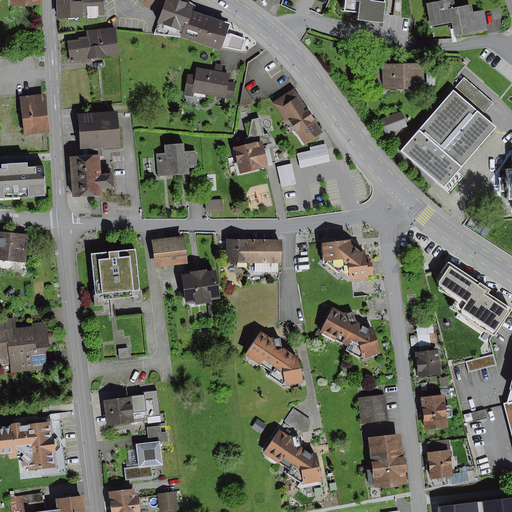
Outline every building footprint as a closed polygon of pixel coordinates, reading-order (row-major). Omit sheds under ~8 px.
[(59,0),(60,18),(103,17),(102,0),(59,0)] [(134,0),(147,9),(153,0),(134,0)] [(191,5),(176,0),(162,0),(155,23),(171,29),(168,36),(181,38),(190,11),(191,5)] [(341,0),(340,9),(355,11),(354,18),(380,21),(381,0),(341,0)] [(394,0),(392,15),(400,17),(400,0),(394,0)] [(452,0),(446,0),(426,4),(430,27),(450,23),(452,36),(487,30),(482,2),(454,7),(452,0)] [(190,11),(181,38),(219,51),(221,44),(224,45),(231,24),(190,11)] [(86,41),(68,42),(70,62),(119,58),(116,29),(86,32),(86,41)] [(420,66),(381,66),(381,91),(420,91),(420,66)] [(194,76),(186,74),(183,95),(193,96),(194,92),(225,97),(229,73),(195,68),(194,76)] [(493,104),(464,78),(455,87),(485,113),(493,104)] [(242,87),(239,107),(254,103),(242,87)] [(293,89),(272,103),(291,132),(294,130),(304,144),(322,132),(293,89)] [(453,90),(400,149),(442,186),(495,126),(453,90)] [(44,95),(19,98),(23,135),(48,132),(44,95)] [(381,115),(387,132),(409,125),(403,108),(381,115)] [(114,112),(75,115),(78,151),(82,151),(83,156),(97,154),(97,149),(117,148),(114,112)] [(260,142),(233,148),(239,173),(266,167),(260,142)] [(165,154),(156,155),(158,177),(185,175),(184,169),(195,168),(194,151),(183,152),(183,144),(164,146),(165,154)] [(310,151),(296,154),(299,168),(329,161),(325,144),(309,148),(310,151)] [(83,156),(73,156),(77,197),(101,196),(101,192),(105,192),(105,188),(112,188),(111,173),(105,173),(103,154),(97,154),(83,156)] [(0,199),(43,196),(42,166),(25,167),(25,163),(0,164),(0,199)] [(291,164),(276,167),(281,188),(296,184),(291,164)] [(221,200),(205,200),(205,212),(222,212),(221,200)] [(29,235),(0,232),(0,266),(26,268),(29,235)] [(183,236),(151,240),(153,266),(186,263),(183,236)] [(349,239),(320,243),(322,261),(329,266),(337,272),(339,269),(346,274),(347,282),(366,280),(366,275),(371,274),(369,262),(364,263),(362,251),(349,239)] [(280,242),(227,241),(227,262),(255,263),(254,271),(278,271),(278,263),(279,263),(280,242)] [(133,249),(89,254),(93,295),(101,294),(102,300),(132,297),(131,291),(137,291),(133,249)] [(497,294),(447,261),(438,273),(440,275),(436,282),(437,285),(455,298),(449,308),(492,337),(511,309),(494,298),(497,294)] [(184,274),(179,275),(183,304),(192,303),(193,305),(210,303),(209,301),(218,300),(214,270),(206,271),(206,269),(197,270),(184,271),(184,274)] [(279,325),(280,281),(229,288),(234,329),(279,325)] [(345,314),(331,306),(329,310),(317,332),(335,342),(336,340),(347,346),(344,351),(361,360),(380,354),(371,327),(367,329),(355,322),(352,312),(345,314)] [(13,321),(0,322),(0,364),(9,364),(10,375),(48,373),(45,357),(49,352),(47,325),(17,327),(13,321)] [(432,322),(414,324),(415,334),(409,335),(411,349),(436,346),(435,334),(433,334),(432,322)] [(271,340),(258,331),(241,355),(258,367),(260,365),(268,372),(265,376),(282,388),(301,384),(296,355),(292,356),(281,348),(279,338),(271,340)] [(128,348),(117,349),(118,359),(129,358),(128,348)] [(438,350),(415,352),(417,377),(440,375),(438,350)] [(496,366),(493,355),(465,363),(468,373),(480,370),(496,366)] [(447,377),(439,379),(441,387),(449,386),(447,377)] [(144,396),(131,397),(133,421),(146,420),(145,417),(159,415),(156,391),(143,393),(144,396)] [(386,395),(359,398),(363,424),(389,421),(386,395)] [(443,396),(420,397),(423,430),(445,428),(443,396)] [(131,397),(103,400),(106,424),(133,421),(131,397)] [(293,409),(285,421),(302,434),(308,432),(311,421),(293,409)] [(465,414),(463,415),(465,423),(486,417),(484,410),(465,414)] [(257,419),(251,428),(260,435),(267,426),(257,419)] [(8,427),(0,428),(0,454),(7,454),(7,459),(17,458),(26,464),(27,472),(55,469),(50,422),(20,426),(18,423),(10,424),(8,427)] [(146,428),(148,443),(158,441),(168,440),(167,432),(161,432),(160,426),(146,428)] [(289,437),(278,429),(261,453),(277,464),(279,462),(288,469),(286,472),(300,482),(298,485),(300,486),(320,482),(315,454),(301,444),(300,446),(298,436),(289,437)] [(400,434),(367,438),(370,465),(366,466),(368,488),(405,484),(400,434)] [(427,442),(428,453),(448,451),(450,451),(449,440),(427,442)] [(148,443),(134,444),(137,467),(124,469),(125,480),(153,476),(151,466),(161,464),(158,441),(148,443)] [(428,453),(427,453),(430,479),(451,476),(448,451),(428,453)] [(133,489),(107,492),(109,511),(138,511),(137,497),(134,497),(133,489)] [(175,492),(157,495),(159,511),(178,509),(175,492)] [(42,493),(15,496),(17,511),(44,508),(42,493)] [(83,511),(82,496),(54,500),(55,510),(38,511),(83,511)] [(437,511),(511,511),(511,498),(436,507),(437,511)]
